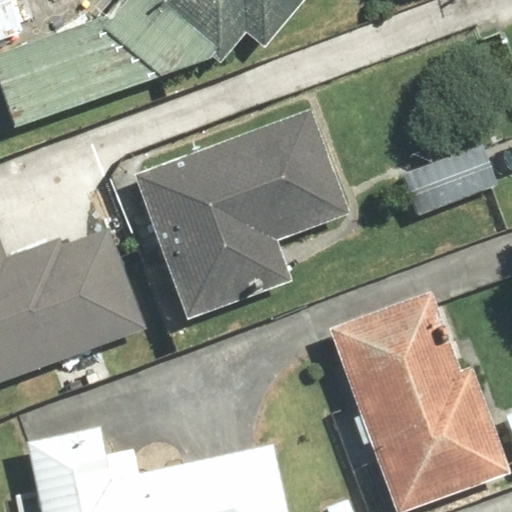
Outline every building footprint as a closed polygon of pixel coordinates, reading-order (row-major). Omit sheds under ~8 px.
[(0,0),(0,51),(26,43),(11,0),(0,0)] [(0,108),(11,137),(197,64),(224,68),(247,42),(259,52),(305,0),(113,0),(87,29),(0,63),(0,108)] [(309,110),(131,176),(185,321),(288,283),(273,242),(348,214),(309,110)] [(473,138),(392,167),(412,224),(493,196),(473,138)] [(0,244),(0,382),(102,348),(113,380),(171,360),(158,322),(145,326),(111,227),(6,262),(0,244)] [(446,289),(322,332),(384,511),(413,511),(511,478),(446,289)] [(104,426),(19,443),(33,511),(285,511),(271,439),(113,471),(104,426)]
